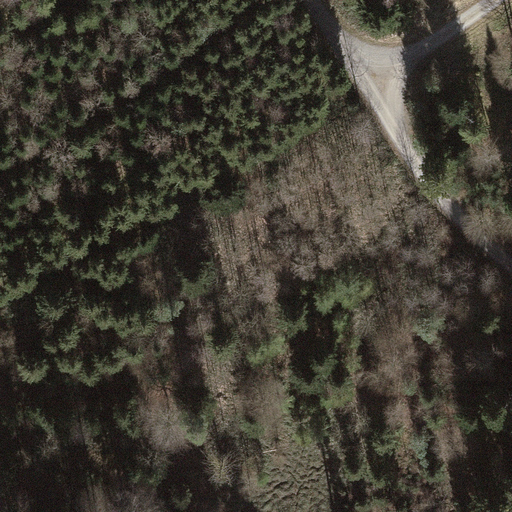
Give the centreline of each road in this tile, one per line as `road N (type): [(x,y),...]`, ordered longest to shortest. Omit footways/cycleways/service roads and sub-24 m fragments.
road 1 (track): [(312,0),(435,185),(511,265)]
road 2 (track): [(366,82),(495,0)]
